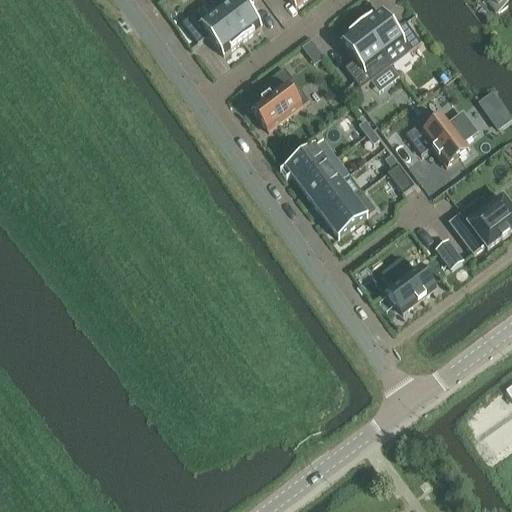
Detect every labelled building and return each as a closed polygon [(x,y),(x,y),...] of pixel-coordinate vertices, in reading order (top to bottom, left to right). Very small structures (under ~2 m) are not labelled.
[(255,0),(217,0),(212,4),(243,45),(262,30),(247,10),(257,3),(255,0)] [(288,0),(296,10),(308,0),(288,0)] [(511,0),(485,0),(495,13),(502,14),(510,7),(511,9),(511,0)] [(194,18),(183,26),(199,47),(209,39),(224,59),(243,45),(212,4),(212,5),(218,13),(200,26),(194,18)] [(381,14),(361,29),(392,69),(422,46),(406,26),(396,33),(381,14)] [(361,29),(341,44),(356,64),(346,71),(361,92),(392,69),(361,29)] [(311,43),(302,50),(306,55),(315,48),(311,43)] [(272,98),(252,113),(269,136),(310,105),(285,72),(264,88),(272,98)] [(417,130),(406,138),(422,159),(432,151),(447,171),(470,154),(445,121),(423,138),(417,130)] [(366,125),(359,129),(367,139),(373,134),(366,125)] [(373,134),(367,139),(374,149),(380,144),(373,134)] [(286,171),(285,172),(286,173),(286,172),(299,190),(328,168),(336,162),(337,161),(324,144),(315,151),(315,150),(314,150),(314,151),(287,171),(286,171)] [(392,159),(386,164),(393,174),(399,169),(392,159)] [(328,168),(299,190),(312,207),(341,185),(349,179),(336,162),(328,168)] [(393,174),(388,177),(404,198),(415,190),(399,169),(393,174)] [(341,185),(312,207),(325,224),(354,202),(362,196),(349,179),(341,185)] [(354,202),(325,224),(338,241),(338,242),(339,243),(340,242),(367,221),(368,221),(367,220),(375,214),(362,196),(354,202)] [(462,217),(450,226),(475,258),(486,250),(487,252),(488,254),(489,253),(501,243),(501,244),(503,243),(503,242),(508,238),(510,237),(511,235),(511,210),(511,211),(505,203),(505,202),(504,201),(502,202),(503,202),(470,227),(462,217)] [(448,245),(437,253),(452,274),(463,266),(448,245)] [(402,263),(382,278),(392,291),(386,295),(403,318),(436,293),(419,271),(412,276),(402,263)] [(511,454),(494,467),(511,493),(511,454)]
